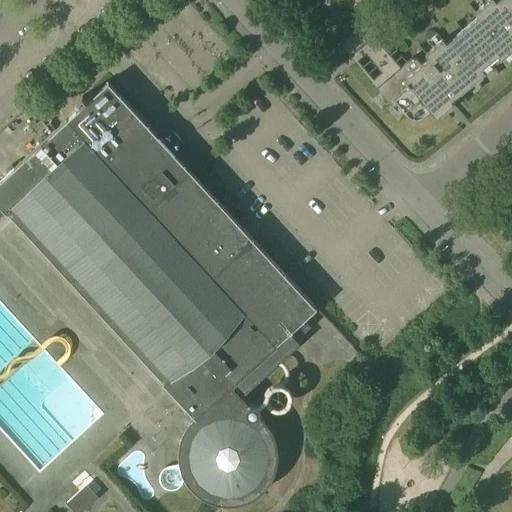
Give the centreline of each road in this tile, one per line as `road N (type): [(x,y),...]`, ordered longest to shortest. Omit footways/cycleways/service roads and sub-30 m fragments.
road 1 (residential): [(418,199),(233,0)]
road 2 (residential): [(511,302),(418,199)]
road 3 (residential): [(418,199),(511,121)]
